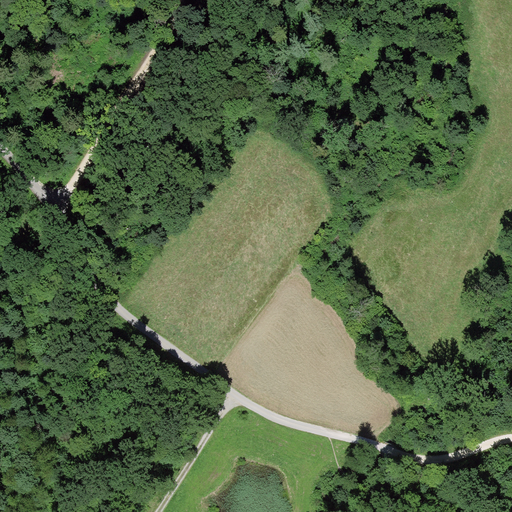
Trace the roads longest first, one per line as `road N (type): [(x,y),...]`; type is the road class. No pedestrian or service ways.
road 1 (track): [(329,433),(233,395),(107,300),(55,207)]
road 2 (track): [(55,207),(152,58),(178,0)]
road 3 (track): [(511,439),(430,461),(329,433)]
road 4 (track): [(233,395),(155,511)]
